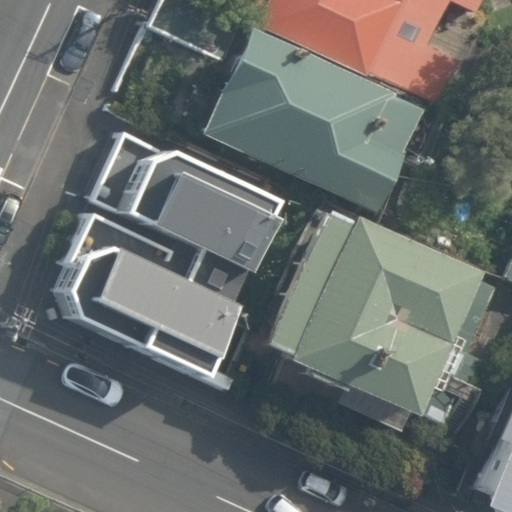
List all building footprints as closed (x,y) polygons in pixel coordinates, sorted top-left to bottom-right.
[(432,0),(231,0),(229,5),(432,94),(452,49),(418,34),(432,0)] [(403,93),(228,20),(184,124),(360,197),(403,93)] [(148,148),(110,133),(83,198),(235,261),(265,190),(150,142),(148,148)] [(484,277),(305,200),(246,335),(268,344),(264,353),(392,408),(413,359),(473,385),(485,356),(455,343),(484,277)] [(154,245),(71,207),(49,255),(56,258),(46,281),(58,303),(55,311),(185,370),(231,269),(181,247),(169,273),(146,262),(154,245)] [(511,237),(495,274),(511,281),(511,237)] [(511,511),(511,380),(460,498),(493,511),(511,511)]
